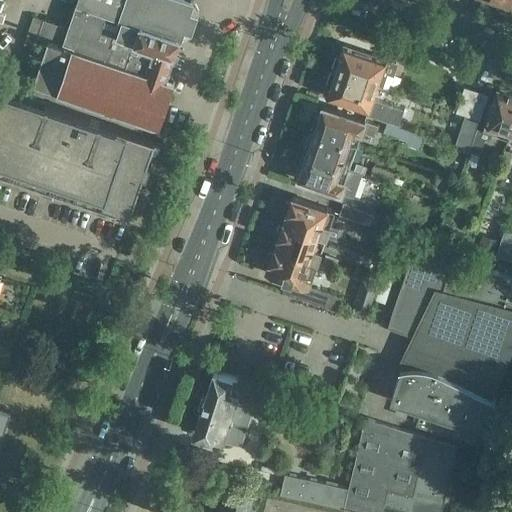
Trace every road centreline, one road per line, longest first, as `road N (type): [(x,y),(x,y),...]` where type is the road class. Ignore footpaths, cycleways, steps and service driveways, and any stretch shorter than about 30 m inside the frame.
road 1 (primary): [(88,511),(190,275),(271,47)]
road 2 (residential): [(362,0),(511,48)]
road 3 (residential): [(115,257),(0,217)]
